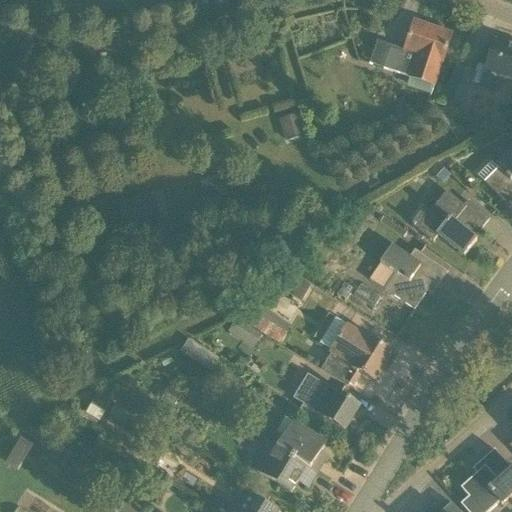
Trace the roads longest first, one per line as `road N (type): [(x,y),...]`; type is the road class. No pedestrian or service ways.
road 1 (unclassified): [(378,483),(511,271)]
road 2 (unclassified): [(378,483),(414,496),(511,396)]
